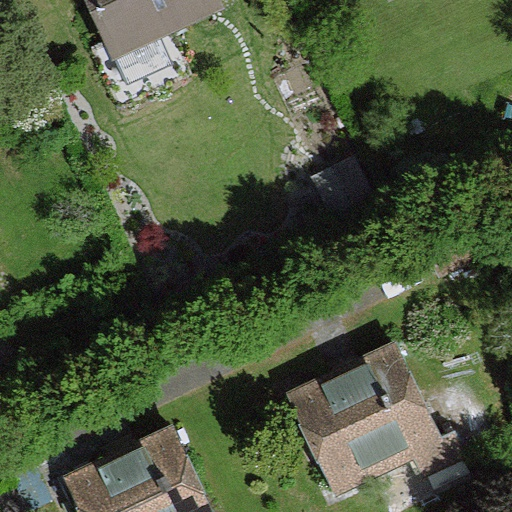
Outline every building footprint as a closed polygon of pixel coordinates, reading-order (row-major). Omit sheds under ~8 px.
[(224,0),(86,0),(111,56),(227,5),(224,0)] [(351,149),(310,169),(336,221),(377,201),(351,149)] [(474,180),(408,212),(437,273),(504,241),(474,180)] [(0,386),(22,376),(0,331),(0,386)] [(434,427),(386,331),(282,384),(334,487),(408,450),(419,473),(464,450),(449,420),(434,427)] [(212,511),(166,413),(57,465),(79,511),(212,511)]
